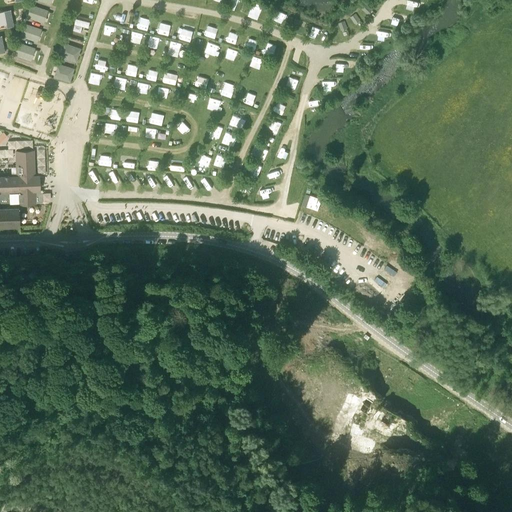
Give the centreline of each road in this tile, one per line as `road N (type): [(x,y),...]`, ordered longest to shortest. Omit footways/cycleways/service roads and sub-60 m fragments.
road 1 (unclassified): [(511,426),(308,279),(245,248),(177,236),(0,241)]
road 2 (track): [(64,192),(220,200),(289,49),(282,34),(137,0)]
road 3 (track): [(316,50),(279,210),(220,200)]
road 4 (track): [(109,0),(58,142),(64,192)]
road 5 (track): [(289,45),(344,48),(393,0)]
